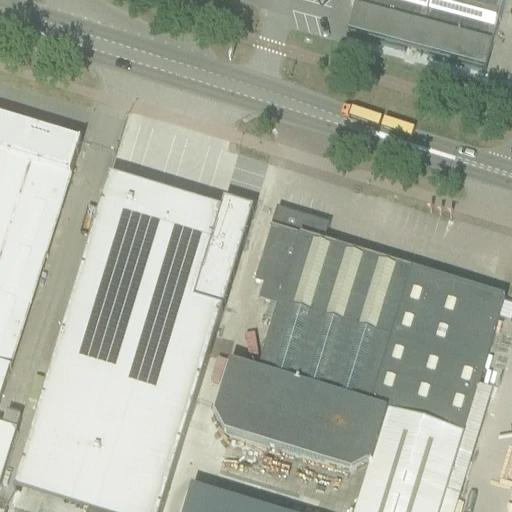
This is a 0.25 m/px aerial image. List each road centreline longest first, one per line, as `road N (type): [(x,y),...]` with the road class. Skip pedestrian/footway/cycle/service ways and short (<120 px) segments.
road 1 (tertiary): [(464,163),(297,95),(0,5)]
road 2 (tertiary): [(0,31),(399,152),(464,163)]
